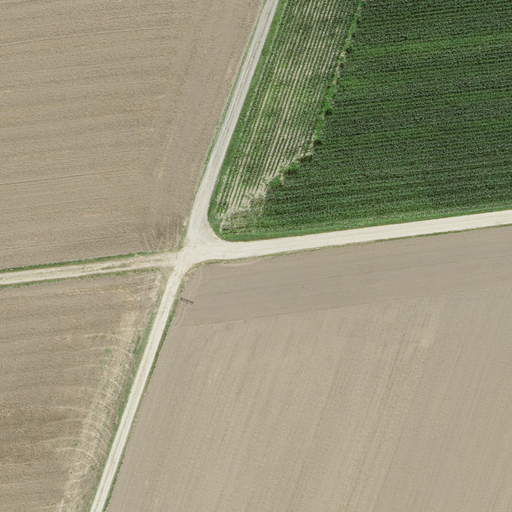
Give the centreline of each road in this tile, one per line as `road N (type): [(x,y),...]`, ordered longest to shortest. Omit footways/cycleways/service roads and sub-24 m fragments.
road 1 (track): [(93,511),(268,0)]
road 2 (track): [(0,276),(511,215)]
